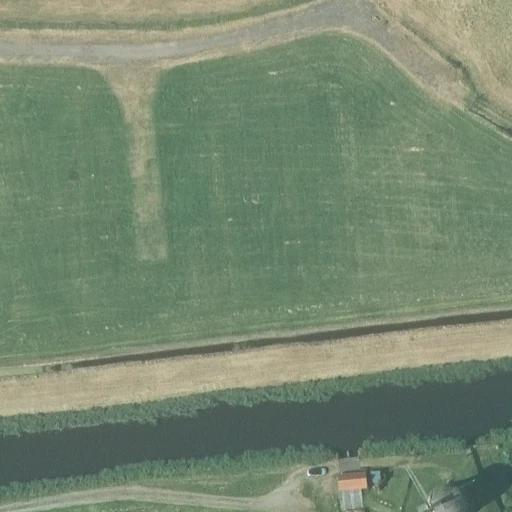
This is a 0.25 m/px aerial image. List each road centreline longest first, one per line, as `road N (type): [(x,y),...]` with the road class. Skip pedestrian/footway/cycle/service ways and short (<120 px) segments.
road 1 (track): [(418,467),(301,475),(268,505),(102,493),(0,510)]
road 2 (track): [(0,51),(131,55),(287,27),(369,0)]
road 3 (track): [(131,55),(139,206)]
road 4 (track): [(349,11),(462,103)]
